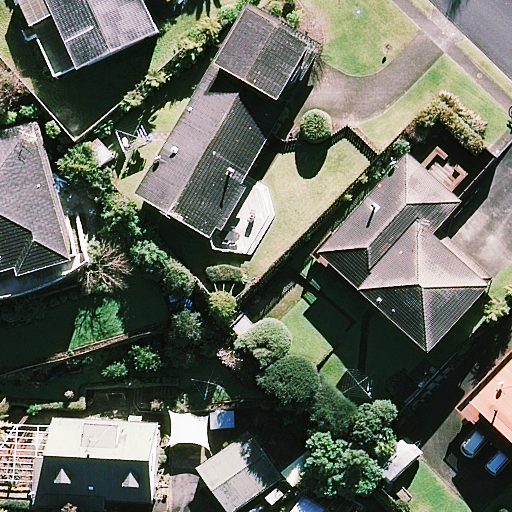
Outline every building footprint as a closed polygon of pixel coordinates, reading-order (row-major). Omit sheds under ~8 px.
[(165,37),(147,0),(21,0),(61,85),(165,37)] [(324,51),(254,12),(148,202),(218,241),(324,51)] [(0,304),(84,280),(40,129),(0,140),(0,304)] [(466,206),(407,155),(321,254),(438,357),(498,288),(439,236),(466,206)] [(511,371),(479,407),(511,437),(511,371)] [(159,427),(36,426),(35,503),(158,505),(159,427)] [(242,511),(287,478),(253,434),(203,473),(232,511),(242,511)] [(332,511),(309,498),(300,511),(332,511)]
